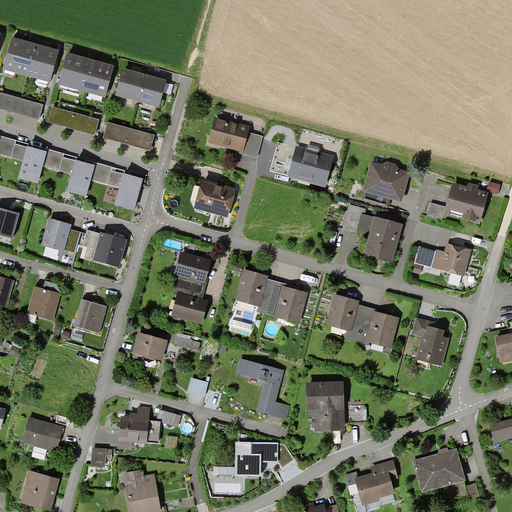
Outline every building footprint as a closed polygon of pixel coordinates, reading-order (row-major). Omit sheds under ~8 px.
[(55,52),(8,38),(0,64),(0,70),(46,84),(55,52)] [(115,65),(67,52),(58,84),(106,97),(115,65)] [(166,79),(123,68),(116,95),(159,106),(166,79)] [(41,106),(0,94),(0,110),(37,121),(41,106)] [(99,119),(51,106),(47,122),(94,135),(99,119)] [(249,125),(216,116),(209,142),(239,151),(238,153),(257,159),(263,136),(248,132),(249,125)] [(154,135),(107,122),(103,137),(149,150),(154,135)] [(116,205),(134,210),(143,179),(125,174),(125,171),(86,160),(86,163),(76,160),(77,157),(40,147),(39,150),(28,147),(29,144),(1,136),(0,139),(0,154),(24,161),(19,179),(38,184),(43,166),(72,174),(67,192),(86,197),(91,180),(120,188),(116,205)] [(320,148),(309,145),(308,149),(298,146),(297,148),(279,143),(271,170),(290,175),(289,176),(325,186),(333,156),(319,153),(320,148)] [(383,164),(371,161),(363,191),(364,191),(361,200),(388,208),(391,199),(402,203),(411,171),(398,168),(396,164),(387,161),(383,164)] [(452,182),(445,207),(443,214),(449,216),(450,213),(476,221),(476,223),(480,224),(489,192),(479,190),(480,185),(469,182),(467,187),(452,182)] [(501,185),(490,182),(488,191),(498,193),(501,185)] [(231,192),(197,184),(191,210),(225,218),(231,192)] [(441,220),(443,214),(445,207),(432,203),(428,216),(441,220)] [(17,215),(0,209),(0,238),(9,241),(17,215)] [(393,262),(403,225),(362,214),(357,232),(369,235),(363,254),(393,262)] [(68,227),(46,221),(39,248),(61,254),(68,227)] [(78,252),(83,231),(73,229),(68,249),(78,252)] [(123,242),(99,236),(93,259),(117,265),(123,242)] [(436,251),(431,267),(464,276),(471,251),(448,244),(445,252),(436,250),(436,251)] [(436,251),(419,247),(415,263),(416,263),(423,265),(431,267),(436,251)] [(212,261),(181,253),(175,276),(206,284),(212,261)] [(423,265),(416,263),(413,272),(420,274),(423,265)] [(267,276),(243,270),(235,301),(258,307),(257,310),(273,314),(272,317),(299,324),(307,293),(282,287),(283,284),(266,279),(267,276)] [(14,280),(0,276),(0,305),(6,307),(14,280)] [(43,288),(61,293),(57,283),(45,280),(43,288)] [(43,288),(35,286),(27,312),(54,320),(61,293),(43,288)] [(209,301),(178,292),(172,315),(202,324),(209,301)] [(359,301),(334,294),(325,326),(346,331),(344,338),(369,345),(369,343),(390,349),(399,318),(374,311),(375,310),(358,305),(359,301)] [(105,309),(78,301),(70,329),(97,336),(105,309)] [(434,322),(416,317),(412,335),(421,337),(415,360),(442,366),(449,338),(442,337),(443,330),(433,328),(434,322)] [(252,325),(233,320),(232,325),(251,330),(252,325)] [(71,333),(63,331),(61,339),(69,341),(71,333)] [(168,340),(138,332),(132,353),(163,361),(168,340)] [(511,334),(495,337),(500,362),(511,359),(511,334)] [(201,343),(176,336),(174,344),(198,351),(201,343)] [(284,370),(240,359),(236,373),(265,380),(257,412),(286,419),(290,406),(276,402),(284,370)] [(208,382),(191,378),(187,392),(205,397),(208,382)] [(344,382),(306,384),(308,418),(314,418),(315,432),(346,431),(344,382)] [(366,406),(350,406),(350,422),(366,421),(366,406)] [(129,416),(121,416),(120,442),(132,443),(147,444),(147,443),(159,443),(161,422),(150,421),(151,408),(138,407),(137,413),(129,412),(129,416)] [(180,416),(160,410),(157,419),(177,426),(180,416)] [(75,419),(59,415),(57,422),(73,427),(75,419)] [(511,417),(488,424),(493,443),(511,437),(511,417)] [(64,427),(29,418),(22,443),(57,452),(64,427)] [(178,437),(167,436),(166,447),(177,448),(178,437)] [(278,443),(236,442),(235,475),(261,476),(261,461),(278,462),(278,443)] [(278,443),(278,462),(282,468),(295,460),(284,443),(278,443)] [(112,449),(92,448),(91,466),(106,467),(106,459),(112,459),(112,449)] [(458,448),(412,460),(421,493),(466,481),(458,448)] [(348,485),(357,483),(363,505),(380,500),(379,498),(395,493),(392,481),(399,479),(394,460),(370,467),(372,473),(359,477),(357,472),(345,476),(348,485)] [(60,479),(29,470),(20,502),(51,511),(60,479)] [(127,473),(129,485),(125,485),(130,511),(160,511),(154,475),(144,476),(143,470),(127,473)] [(316,506),(314,501),(303,504),(305,511),(338,511),(337,505),(325,508),(324,504),(316,506)]
